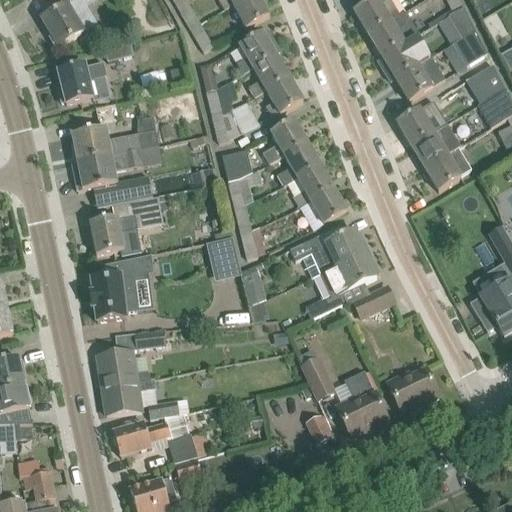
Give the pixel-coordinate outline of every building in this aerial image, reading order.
[(67,0),(71,5),(42,23),(58,50),(98,27),(87,10),(101,1),(101,0),(67,0)] [(185,0),(171,0),(177,10),(188,4),(185,0)] [(233,9),(248,0),(219,0),(218,1),(223,13),(233,8),(233,9)] [(246,32),(252,29),(269,19),(258,0),(248,0),(233,9),(246,32)] [(368,38),(400,19),(388,0),(379,0),(354,15),(368,38)] [(444,0),(453,17),(464,11),(457,0),(444,0)] [(190,33),(200,26),(188,4),(177,10),(190,33)] [(453,46),(476,34),(464,11),(453,17),(458,26),(446,32),(453,46)] [(404,46),(393,28),(403,22),(400,19),(368,38),(382,60),(404,46)] [(200,26),(190,33),(203,56),(214,50),(200,26)] [(465,70),(472,66),(488,58),(476,34),(453,46),(465,70)] [(253,73),(276,59),(263,36),(240,50),(247,61),(237,67),(244,78),(253,72),(253,73)] [(395,83),(432,60),(419,38),(404,46),(382,60),(395,83)] [(109,65),(117,63),(119,75),(153,67),(147,42),(106,52),(109,65)] [(266,95),(290,82),(276,59),(253,73),(260,85),(249,91),(255,102),(267,95),(266,95)] [(432,91),(445,83),(432,60),(395,83),(409,105),(432,91)] [(89,83),(107,78),(104,65),(87,70),(86,68),(58,75),(62,91),(58,92),(61,106),(65,105),(66,108),(94,101),(89,83)] [(217,93),(218,91),(211,67),(199,70),(206,96),(217,93)] [(484,105),(506,93),(494,70),(469,82),(471,85),(473,84),(484,105)] [(280,118),(286,115),(303,105),(290,82),(266,95),(267,95),(273,106),(265,111),(272,121),(279,117),(280,118)] [(223,118),(224,116),(221,107),(234,101),(227,87),(218,91),(217,93),(206,96),(212,121),(223,118)] [(495,127),(506,122),(511,118),(511,105),(506,93),(484,105),(495,127)] [(223,118),(212,121),(218,146),(229,144),(260,128),(246,106),(224,116),(223,118)] [(100,133),(106,131),(105,124),(120,121),(117,107),(96,111),(100,133)] [(411,150),(434,136),(420,113),(397,127),(411,150)] [(511,118),(506,122),(510,129),(498,135),(507,154),(511,151),(511,118)] [(106,131),(100,133),(72,138),(78,166),(159,150),(153,120),(138,123),(138,137),(120,141),(108,143),(106,131)] [(284,160),(308,147),(294,124),(271,137),(278,148),(262,157),(269,169),(284,160)] [(461,150),(454,138),(447,127),(442,130),(434,136),(411,150),(424,172),(458,152),(461,150)] [(207,139),(190,143),(191,149),(208,146),(207,139)] [(283,191),(290,187),(320,169),(308,147),(284,160),(291,171),(276,179),(283,191)] [(115,174),(153,167),(161,165),(159,150),(78,166),(83,194),(93,192),(97,212),(113,209),(116,208),(153,200),(149,179),(117,185),(115,174)] [(438,195),(455,184),(461,181),(460,180),(471,173),(458,152),(424,172),(438,195)] [(252,177),(252,176),(247,154),(222,160),(228,186),(239,183),(252,177)] [(301,211),(333,192),(320,169),(290,187),(296,198),(294,200),(301,211)] [(216,171),(192,176),(195,192),(219,187),(216,171)] [(262,187),(259,174),(259,173),(252,177),(239,183),(228,186),(234,211),(245,208),(252,205),(249,190),(262,187)] [(323,228),(329,225),(347,215),(333,192),(301,211),(314,233),(323,227),(323,228)] [(121,236),(135,234),(135,239),(165,233),(163,216),(170,215),(167,199),(153,200),(116,208),(113,209),(115,221),(90,226),(97,259),(124,253),(121,236)] [(240,236),(251,233),(245,208),(234,211),(240,236)] [(251,233),(240,236),(246,262),(265,256),(261,238),(279,230),(277,223),(251,234),(251,233)] [(360,245),(355,234),(326,248),(326,249),(321,252),(315,241),(289,253),(294,265),(303,261),(313,283),(315,282),(315,281),(365,257),(365,256),(369,254),(364,243),(360,245)] [(231,241),(205,247),(214,286),(241,280),(231,241)] [(315,281),(315,282),(324,302),(305,311),(310,323),(351,305),(346,295),(376,281),(371,269),(375,267),(370,256),(366,258),(365,257),(315,281)] [(126,322),(121,281),(154,277),(151,259),(94,270),(96,283),(91,283),(93,297),(91,297),(93,312),(95,312),(97,325),(126,322)] [(256,269),(242,275),(247,286),(261,280),(256,269)] [(511,285),(510,283),(469,307),(486,337),(497,330),(504,341),(511,336),(511,285)] [(360,323),(376,315),(394,307),(386,291),(353,307),(360,323)] [(263,324),(261,307),(250,308),(253,325),(263,324)] [(0,339),(13,337),(7,311),(0,312),(0,339)] [(287,334),(273,336),(275,347),(288,345),(287,334)] [(134,338),(135,354),(165,351),(164,335),(134,338)] [(149,375),(135,377),(132,356),(97,361),(102,390),(150,382),(149,375)] [(0,389),(23,385),(18,360),(0,363),(0,389)] [(301,371),(317,403),(332,396),(317,364),(301,371)] [(389,390),(394,400),(402,418),(439,401),(425,373),(389,390)] [(388,425),(375,397),(365,376),(345,385),(355,406),(339,414),(352,442),(388,425)] [(141,414),(138,395),(156,392),(155,383),(150,384),(150,382),(102,390),(106,419),(141,414)] [(0,427),(14,427),(12,415),(29,412),(23,385),(0,389),(0,427)] [(176,404),(146,410),(149,424),(178,418),(176,404)] [(261,417),(249,419),(251,431),(263,429),(261,417)] [(323,418),(307,426),(317,447),(333,440),(323,418)] [(121,461),(152,452),(150,446),(170,440),(166,426),(145,432),(143,426),(113,435),(121,461)] [(5,428),(0,428),(0,449),(0,450),(0,446),(0,445),(15,444),(13,428),(5,428)] [(20,442),(30,442),(32,442),(32,430),(20,430),(20,442)] [(196,457),(207,456),(206,437),(195,437),(196,457)] [(174,468),(197,461),(192,443),(169,449),(174,468)] [(174,468),(179,486),(203,481),(197,461),(174,468)] [(25,506),(26,511),(57,511),(51,475),(24,480),(26,493),(33,491),(35,504),(25,506)] [(0,480),(0,505),(1,509),(0,509),(0,511),(26,511),(25,506),(23,506),(2,507),(0,480)] [(177,503),(171,483),(170,481),(130,493),(135,511),(169,511),(168,505),(177,503)]
